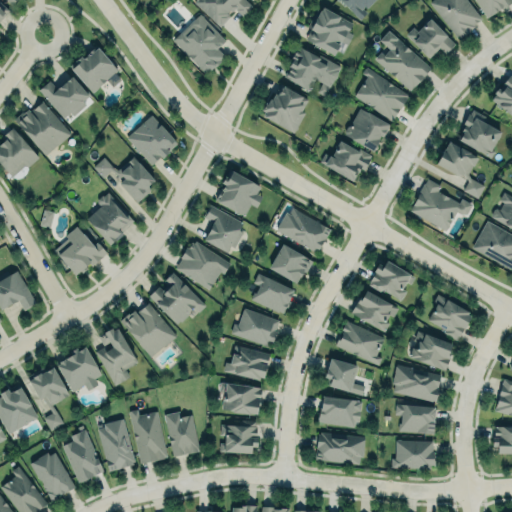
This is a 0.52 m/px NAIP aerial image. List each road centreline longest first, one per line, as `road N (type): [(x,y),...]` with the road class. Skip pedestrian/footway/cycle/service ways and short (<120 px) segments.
road 1 (tertiary): [(511,309),(200,126),(99,0)]
road 2 (residential): [(283,476),(291,383),(312,317),(442,94),(511,34)]
road 3 (residential): [(283,0),(140,257),(89,302),(0,354)]
road 4 (residential): [(87,511),(129,494),(230,474),(428,491),(511,485)]
road 5 (residential): [(507,307),(466,389),(467,511)]
road 6 (residential): [(66,316),(0,200)]
